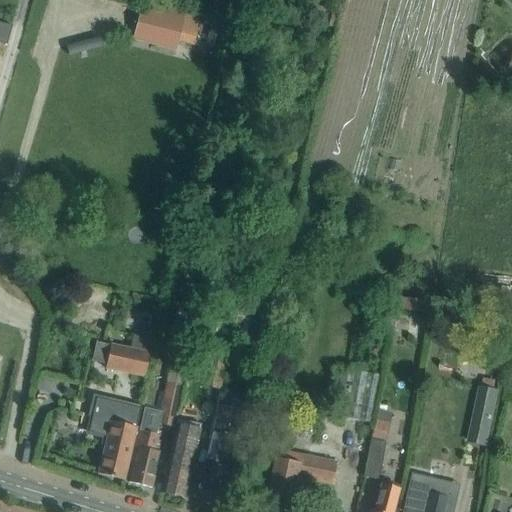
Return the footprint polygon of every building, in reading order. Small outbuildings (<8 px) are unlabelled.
[(144,1),(135,38),(175,48),(178,35),(204,41),(200,56),(216,60),(220,45),(225,28),(183,17),(185,11),(144,1)] [(183,239),(180,254),(201,259),(204,243),(183,239)] [(235,304),(245,256),(224,251),(213,299),(235,304)] [(400,309),(430,314),(432,303),(401,298),(400,309)] [(391,309),(387,334),(395,335),(399,310),(391,309)] [(253,342),(256,322),(244,320),(241,340),(253,342)] [(105,369),(144,377),(149,354),(110,345),(105,369)] [(212,346),(203,386),(219,389),(227,350),(212,346)] [(341,369),(331,418),(370,425),(380,377),(341,369)] [(182,387),(166,384),(160,412),(158,423),(160,424),(173,427),(182,387)] [(483,388),(471,442),(488,446),(500,392),(483,388)] [(198,490),(196,501),(218,507),(227,470),(219,468),(227,433),(244,436),(251,404),(233,400),(231,408),(216,405),(212,429),(199,485),(198,485),(197,489),(198,490)] [(137,448),(128,483),(151,488),(156,470),(154,469),(158,452),(154,451),(160,424),(158,423),(160,412),(144,409),(138,430),(134,447),(137,448)] [(110,422),(98,475),(123,481),(139,415),(116,410),(113,423),(110,422)] [(376,411),(374,421),(390,424),(392,415),(376,411)] [(176,420),(161,491),(160,491),(160,492),(184,497),(185,496),(184,496),(200,425),(176,420)] [(371,440),(367,461),(363,485),(377,488),(385,443),(371,440)] [(336,462),(275,450),(266,497),(291,502),(296,478),(331,485),(336,462)] [(445,511),(452,483),(412,474),(402,511),(445,511)] [(376,511),(370,510),(368,511),(392,511),(398,491),(384,487),(377,511),(376,511)]
